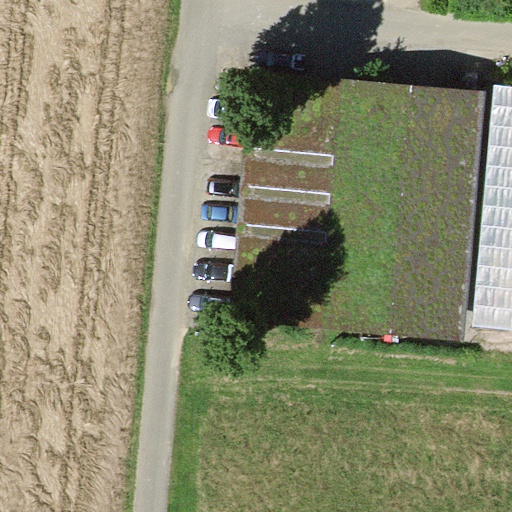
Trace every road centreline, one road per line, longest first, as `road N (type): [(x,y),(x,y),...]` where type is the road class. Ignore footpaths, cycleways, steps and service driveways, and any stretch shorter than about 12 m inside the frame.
road 1 (track): [(206,0),(152,511)]
road 2 (track): [(205,14),(511,40)]
